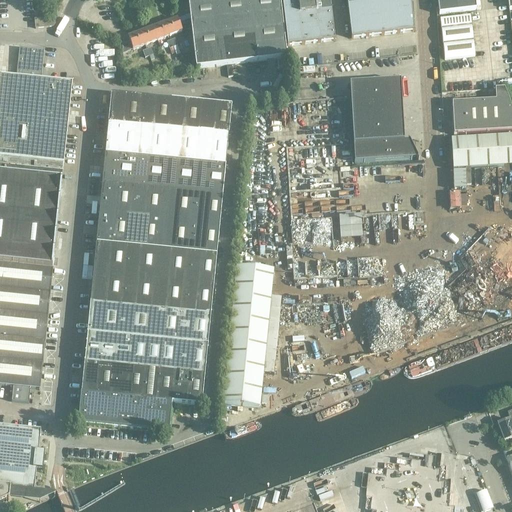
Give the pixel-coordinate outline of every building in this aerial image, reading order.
[(187,0),(189,15),(191,30),(196,70),(227,66),(218,0),(187,0)] [(249,0),(218,0),(227,66),(257,63),(249,0)] [(279,0),(249,0),(257,63),(286,59),(279,0)] [(279,0),(285,47),(287,47),(303,45),(319,43),(335,41),(331,12),(329,0),(279,0)] [(414,32),(410,0),(346,0),(351,39),(414,32)] [(437,0),(438,9),(439,15),(476,11),(474,0),(437,0)] [(189,15),(165,24),(170,37),(174,36),(182,32),(184,32),(185,33),(191,30),(189,15)] [(470,17),(439,20),(444,61),(475,57),(470,17)] [(54,19),(35,20),(35,29),(52,27),(55,24),(54,19)] [(165,24),(153,29),(158,42),(170,37),(165,24)] [(153,29),(140,34),(145,46),(152,44),(153,46),(159,44),(158,42),(153,29)] [(129,43),(122,46),(122,47),(123,55),(133,51),(145,46),(140,34),(128,38),(129,43)] [(175,40),(171,41),(174,47),(177,56),(181,54),(178,46),(175,40)] [(20,48),(17,77),(42,80),(45,51),(20,48)] [(72,83),(42,80),(17,77),(0,75),(0,146),(65,153),(72,83)] [(400,82),(350,85),(353,145),(404,142),(400,82)] [(495,102),(452,105),(453,136),(511,133),(511,111),(504,91),(494,91),(495,102)] [(111,96),(105,156),(225,168),(231,108),(111,96)] [(511,137),(451,141),(452,171),(511,167),(511,137)] [(353,145),(354,164),(412,160),(417,160),(418,162),(419,162),(416,155),(415,143),(410,143),(409,140),(408,140),(408,142),(404,142),(353,145)] [(0,146),(0,166),(63,173),(65,153),(0,146)] [(105,156),(102,186),(222,198),(225,168),(105,156)] [(0,263),(52,270),(63,173),(0,166),(0,263)] [(454,189),(466,189),(465,171),(453,172),(454,189)] [(102,186),(96,246),(217,257),(222,198),(102,186)] [(459,194),(448,194),(449,210),(460,209),(459,194)] [(361,217),(339,218),(339,229),(361,227),(361,217)] [(324,225),(325,228),(332,228),(332,220),(312,220),(312,225),(324,225)] [(362,239),(361,227),(339,229),(340,240),(362,239)] [(96,246),(87,335),(208,347),(217,257),(96,246)] [(52,270),(0,263),(0,288),(50,294),(52,270)] [(273,272),(236,268),(222,405),(259,409),(273,272)] [(0,312),(47,318),(50,294),(0,288),(0,312)] [(0,337),(45,342),(47,318),(0,312),(0,337)] [(87,335),(79,425),(169,434),(172,404),(202,407),(208,347),(87,335)] [(0,337),(0,360),(42,365),(45,342),(0,337)] [(0,360),(0,385),(13,387),(12,402),(29,404),(30,389),(40,390),(42,365),(0,360)] [(511,424),(510,421),(496,426),(503,444),(511,440),(511,424)] [(0,504),(9,500),(11,490),(34,492),(36,471),(42,471),(44,453),(38,453),(40,432),(0,427),(0,504)] [(480,511),(484,511),(493,509),(486,492),(474,496),(480,511)]
